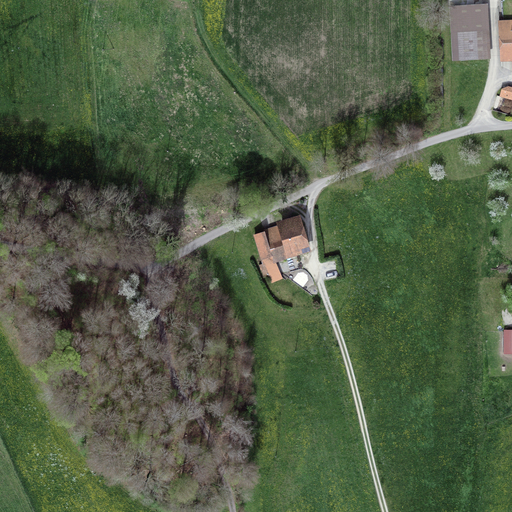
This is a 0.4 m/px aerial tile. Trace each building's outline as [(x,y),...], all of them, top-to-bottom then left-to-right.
[(452,8),(455,58),(488,56),(485,6),(452,8)] [(511,21),(499,22),(501,55),(511,54),(511,21)] [(502,89),(500,97),(511,99),(511,87),(508,87),(507,91),(502,89)] [(254,235),(262,259),(308,245),(301,221),(254,235)] [(511,329),(503,329),(503,354),(511,353),(511,329)]
